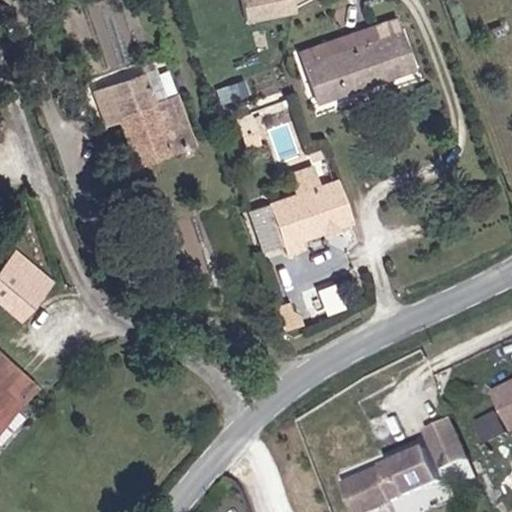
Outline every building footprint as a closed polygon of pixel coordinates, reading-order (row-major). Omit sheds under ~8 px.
[(272,17),(268,0),(245,0),(250,22),(272,17)] [(300,11),(297,0),(268,0),(272,17),(300,11)] [(400,18),(302,48),(319,103),(417,73),(400,18)] [(143,81),(111,94),(117,109),(134,157),(165,143),(169,152),(170,159),(193,150),(175,102),(154,110),(143,81)] [(117,109),(111,94),(98,98),(103,113),(117,109)] [(138,166),(169,152),(165,143),(134,157),(138,166)] [(361,222),(346,180),(250,217),(265,257),(284,249),(288,259),(313,249),(310,241),(361,222)] [(54,281),(43,273),(16,253),(9,263),(33,281),(46,291),(54,281)] [(0,274),(0,301),(4,305),(24,320),(46,291),(33,281),(9,263),(0,274)] [(0,353),(0,435),(25,406),(8,392),(24,374),(0,353)] [(511,429),(511,383),(487,393),(503,433),(511,429)] [(462,456),(444,417),(419,431),(438,469),(462,456)] [(352,511),(368,511),(435,479),(419,448),(339,487),(352,511)]
